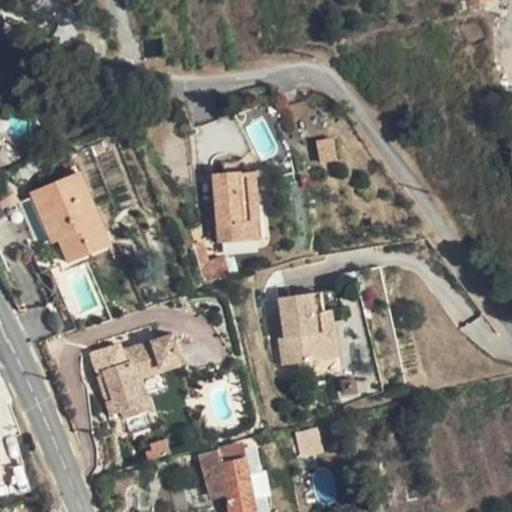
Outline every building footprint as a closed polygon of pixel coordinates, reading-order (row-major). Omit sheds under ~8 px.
[(252,194),(260,194),(258,171),(218,173),(221,239),(262,238),(260,204),(252,204),(252,194)] [(89,243),(109,235),(81,175),(33,195),(43,220),(52,215),(63,240),(73,263),(93,254),(89,243)] [(0,193),(0,208),(5,216),(20,206),(8,189),(0,193)] [(260,204),(260,194),(252,194),(252,204),(260,204)] [(30,221),(20,206),(5,216),(3,217),(14,234),(30,221)] [(56,244),(63,240),(52,215),(43,220),(56,244)] [(113,244),(109,235),(89,243),(93,254),(113,244)] [(18,272),(30,266),(17,237),(5,241),(18,272)] [(229,271),(228,258),(204,260),(205,273),(229,271)] [(329,336),(332,336),(329,315),(288,322),(291,340),(294,363),(289,364),(294,391),(336,383),(329,336)] [(339,334),(332,336),(329,336),(336,383),(347,382),(339,334)] [(107,354),(90,360),(97,378),(101,388),(108,385),(115,403),(107,405),(113,419),(125,415),(128,423),(148,416),(153,414),(146,397),(141,399),(133,378),(159,368),(162,374),(180,367),(169,336),(121,355),(109,359),(107,354)] [(286,364),(289,364),(294,363),(291,340),(282,342),(286,364)] [(120,349),(107,354),(109,359),(121,355),(120,349)] [(141,399),(146,397),(140,383),(162,374),(159,368),(133,378),(141,399)] [(108,385),(101,388),(107,405),(115,403),(108,385)] [(125,415),(113,419),(116,427),(128,423),(125,415)] [(148,416),(128,423),(133,437),(153,430),(148,416)] [(316,431),(298,435),(304,468),(316,466),(314,453),(319,452),(316,431)] [(256,511),(242,447),(217,453),(221,473),(205,477),(209,497),(226,494),(230,511),(256,511)] [(217,453),(200,457),(205,477),(221,473),(217,453)]
